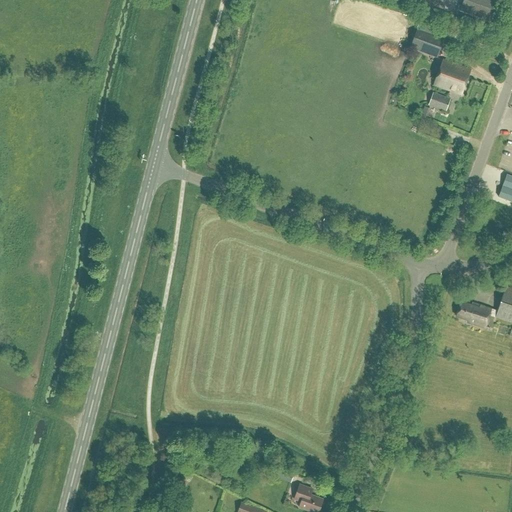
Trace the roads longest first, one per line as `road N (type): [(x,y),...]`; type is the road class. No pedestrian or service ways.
road 1 (secondary): [(64,511),(153,165)]
road 2 (unclassified): [(417,262),(153,165)]
road 3 (unclassified): [(349,511),(413,341),(417,262)]
road 4 (unclassified): [(444,266),(511,73)]
road 5 (secondary): [(153,165),(196,0)]
